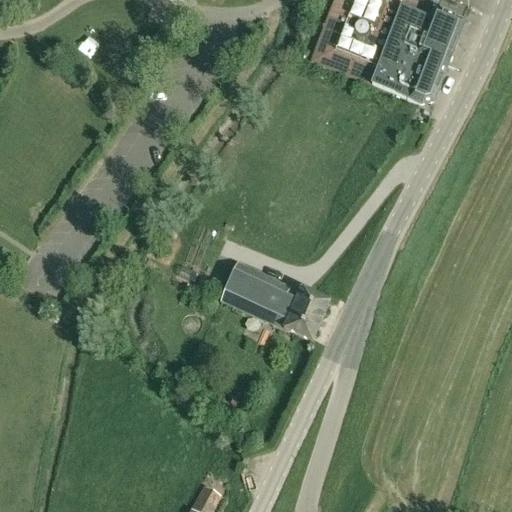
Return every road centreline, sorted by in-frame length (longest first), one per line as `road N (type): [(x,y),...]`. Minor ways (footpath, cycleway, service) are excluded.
road 1 (tertiary): [(355,310),(506,0)]
road 2 (tertiary): [(256,511),(355,310)]
road 3 (tertiary): [(304,511),(355,310)]
